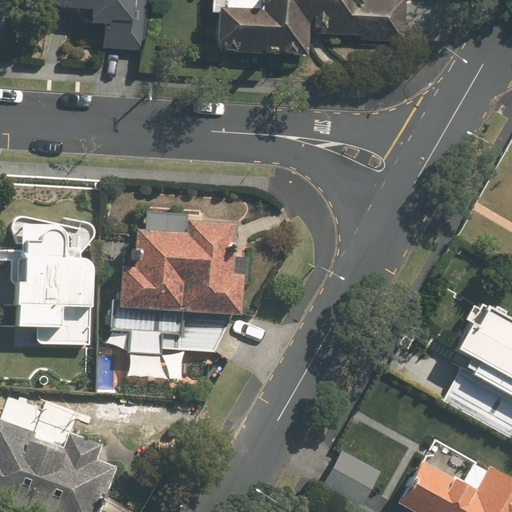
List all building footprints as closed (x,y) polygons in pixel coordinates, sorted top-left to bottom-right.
[(136,0),(45,0),(45,10),(86,11),(86,23),(106,24),(105,49),(139,51),(142,0),(136,0)] [(210,0),(209,14),(220,15),(219,53),(306,54),(307,28),(330,29),(330,38),(401,39),(401,0),(210,0)] [(236,220),(144,215),(143,230),(134,230),(132,268),(119,268),(117,306),(238,313),(239,282),(247,283),(250,233),(235,232),(236,220)] [(77,219),(63,219),(16,218),(15,248),(0,247),(0,263),(15,264),(15,285),(14,325),(38,325),(38,346),(90,346),(91,262),(81,256),(94,245),(95,244),(95,243),(95,242),(96,241),(96,240),(96,239),(96,238),(96,237),(96,236),(96,235),(95,234),(95,233),(95,232),(94,231),(94,230),(94,229),(93,228),(92,227),(92,226),(91,225),(90,225),(90,224),(89,223),(88,223),(87,222),(86,222),(85,221),(84,221),(83,220),(82,220),(81,220),(80,220),(79,219),(78,219),(77,219)] [(465,354),(442,397),(511,435),(511,319),(478,301),(452,347),(465,354)] [(108,310),(107,332),(128,333),(127,351),(160,353),(161,334),(183,335),(183,313),(108,310)] [(101,447),(69,434),(63,449),(0,424),(0,502),(24,511),(94,511),(111,469),(95,462),(101,447)] [(341,448),(324,481),(360,500),(378,467),(341,448)] [(511,511),(511,477),(471,458),(463,475),(420,455),(398,502),(418,511),(511,511)] [(137,511),(138,510),(111,497),(103,511),(137,511)]
